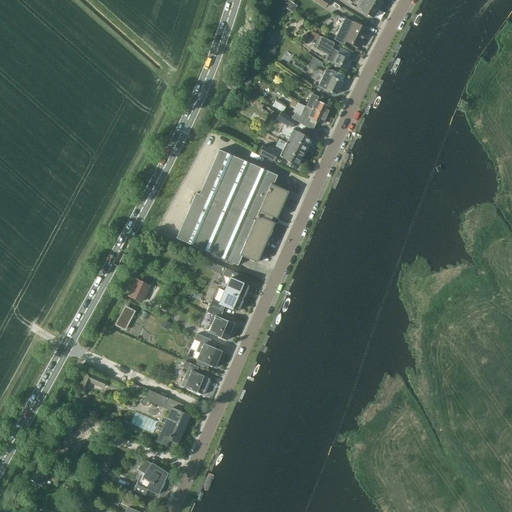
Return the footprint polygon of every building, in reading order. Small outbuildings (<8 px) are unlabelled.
[(380,9),(363,0),(355,0),(351,7),(374,19),(380,9)] [(363,0),(380,9),(384,0),(363,0)] [(293,13),(298,6),(291,1),(286,8),(293,13)] [(367,29),(354,22),(350,21),(338,15),(329,34),(335,37),(334,39),(344,44),(345,41),(358,47),(367,29)] [(309,37),(306,33),(298,38),(301,42),(309,37)] [(319,36),(315,44),(314,46),(316,47),(315,48),(328,54),(325,59),(333,63),(332,65),(346,72),(352,61),(337,53),(339,51),(332,47),(334,44),(319,36)] [(275,55),(276,44),(264,43),(264,54),(275,55)] [(286,61),(295,66),(303,71),(308,64),(291,53),(286,61)] [(315,73),(322,63),(315,58),(309,68),(315,73)] [(318,86),(325,90),(336,95),(342,81),(333,77),(335,72),(331,70),(330,71),(326,69),(322,76),(318,86)] [(300,94),(303,87),(297,84),(294,90),(300,94)] [(317,112),(326,116),(327,114),(329,114),(330,111),(329,110),(330,107),(316,101),(318,97),(311,94),(306,107),(307,108),(317,112)] [(274,107),(283,112),(287,105),(276,99),(272,106),(274,107)] [(295,113),(292,118),(295,120),(295,121),(312,131),(315,125),(310,122),(311,119),(322,124),(324,121),(325,120),(326,118),(326,116),(317,112),(307,108),(306,107),(305,106),(300,116),(295,113)] [(295,120),(281,112),(276,119),(290,128),(295,121),(295,120)] [(311,138),(293,130),(286,143),(305,152),(311,138)] [(305,152),(286,143),(279,156),(298,165),(305,152)] [(263,145),(259,154),(274,161),(278,153),(263,145)] [(219,149),(199,195),(255,220),(257,215),(274,223),(288,191),(273,185),(278,175),(219,149)] [(257,262),(274,223),(257,215),(255,220),(199,195),(196,194),(176,239),(238,266),(242,256),(257,262)] [(231,279),(226,290),(244,298),(249,286),(238,281),(240,276),(226,269),(223,276),(231,279)] [(137,280),(129,296),(142,302),(150,286),(137,280)] [(244,298),(226,290),(221,302),(213,299),(210,306),(223,312),(226,306),(238,311),(244,298)] [(125,331),(136,311),(125,305),(114,325),(125,331)] [(223,312),(210,306),(206,314),(212,316),(208,325),(212,327),(210,332),(227,340),(234,324),(221,318),(223,312)] [(144,320),(148,313),(143,311),(140,318),(144,320)] [(168,330),(171,323),(164,320),(161,327),(168,330)] [(214,367),(222,350),(209,344),(211,341),(197,335),(194,340),(200,343),(196,352),(200,353),(197,359),(214,367)] [(202,395),(210,378),(196,372),(198,369),(184,363),(182,368),(187,371),(183,380),(187,382),(185,387),(202,395)] [(102,388),(105,381),(86,372),(79,387),(86,390),(90,382),(102,388)] [(168,398),(149,390),(145,400),(165,408),(166,405),(165,405),(168,398)] [(167,446),(169,440),(178,445),(191,415),(172,407),(157,441),(167,446)] [(105,413),(95,409),(92,416),(101,421),(105,413)] [(158,422),(136,412),(130,424),(153,434),(158,422)] [(71,434),(78,420),(68,415),(60,429),(71,434)] [(145,495),(148,490),(159,494),(168,473),(152,463),(151,464),(144,459),(137,469),(144,474),(143,476),(147,479),(146,481),(139,477),(133,490),(145,495)] [(42,485),(50,470),(39,464),(31,479),(42,485)] [(25,511),(34,511),(38,505),(28,500),(23,510),(25,511)] [(83,511),(93,511),(96,505),(85,500),(80,511),(83,511)]
